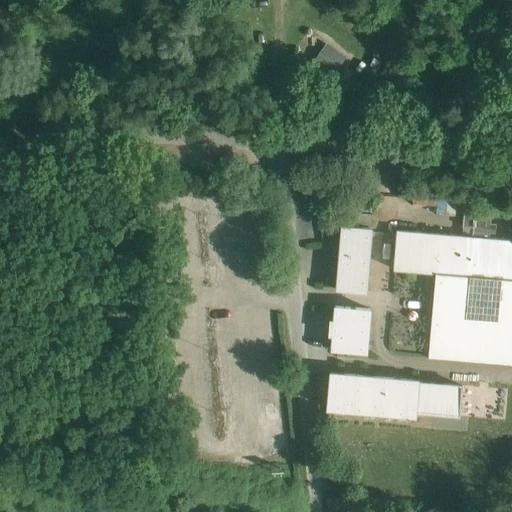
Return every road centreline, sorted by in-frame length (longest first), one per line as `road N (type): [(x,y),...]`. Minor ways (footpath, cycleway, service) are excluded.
road 1 (unclassified): [(280,143),(320,511)]
road 2 (unclassified): [(280,143),(0,140)]
road 3 (unclassified): [(511,163),(280,143)]
